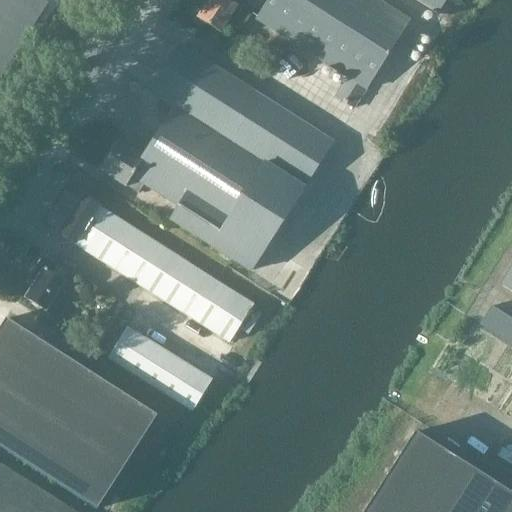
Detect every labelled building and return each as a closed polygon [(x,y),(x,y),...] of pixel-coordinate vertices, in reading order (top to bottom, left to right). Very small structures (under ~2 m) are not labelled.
[(38,0),(0,0),(0,75),(45,4),(38,0)] [(237,4),(236,7),(224,0),(207,0),(196,19),(219,34),(226,24),(240,32),(252,14),(237,4)] [(370,0),(268,0),(255,22),(346,80),(334,99),(352,110),(407,23),(370,0)] [(411,0),(436,16),(446,0),(411,0)] [(259,259),(277,230),(331,144),(177,47),(148,93),(173,109),(140,161),(115,145),(98,172),(124,188),(125,186),(137,194),(143,185),(177,207),(168,221),(248,272),(257,258),(259,259)] [(325,91),(335,95),(342,81),(332,76),(325,91)] [(113,216),(83,197),(59,234),(89,253),(113,216)] [(129,227),(113,216),(89,253),(106,264),(129,227)] [(129,227),(106,264),(123,275),(146,237),(129,227)] [(163,248),(146,237),(123,275),(139,285),(163,248)] [(180,259),(163,248),(139,285),(156,296),(180,259)] [(197,270),(180,259),(156,296),(173,307),(197,270)] [(58,281),(63,274),(42,260),(27,283),(33,287),(25,299),(44,311),(62,284),(58,281)] [(173,307),(190,318),(214,281),(197,270),(173,307)] [(511,272),(503,286),(511,291),(511,272)] [(214,281),(190,318),(209,330),(233,293),(214,281)] [(233,293),(209,330),(227,342),(251,304),(233,293)] [(480,323),(511,343),(511,317),(491,304),(480,323)] [(156,416),(4,319),(0,325),(0,445),(1,446),(98,508),(156,416)] [(107,359),(124,369),(143,338),(126,328),(107,359)] [(92,337),(85,347),(98,356),(105,345),(92,337)] [(124,369),(141,380),(160,349),(143,338),(124,369)] [(141,380),(158,390),(177,359),(160,349),(141,380)] [(158,390),(175,401),(194,370),(177,359),(158,390)] [(175,401),(192,411),(211,380),(194,370),(175,401)] [(511,511),(511,495),(413,433),(362,511),(511,511)] [(0,511),(68,511),(0,468),(0,448),(1,446),(0,445),(0,511)]
